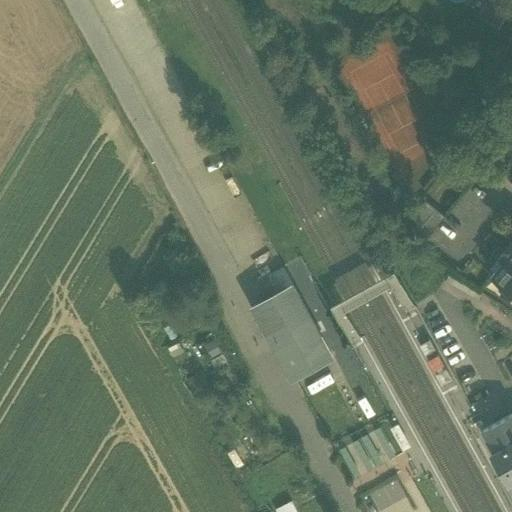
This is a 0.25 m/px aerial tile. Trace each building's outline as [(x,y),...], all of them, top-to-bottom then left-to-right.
[(511,7),(501,0),(486,0),(484,3),(476,16),(497,30),(511,7)] [(511,127),(488,160),(511,179),(511,127)] [(426,201),(411,219),(430,234),(444,215),(426,201)] [(511,248),(508,253),(499,246),(491,254),(501,262),(490,275),(499,283),(499,284),(511,295),(511,248)] [(324,359),(286,288),(258,303),(296,374),(324,359)] [(511,412),(507,416),(506,415),(476,432),(487,452),(485,454),(500,481),(503,480),(511,496),(511,412)] [(400,482),(363,494),(368,511),(406,499),(400,482)]
